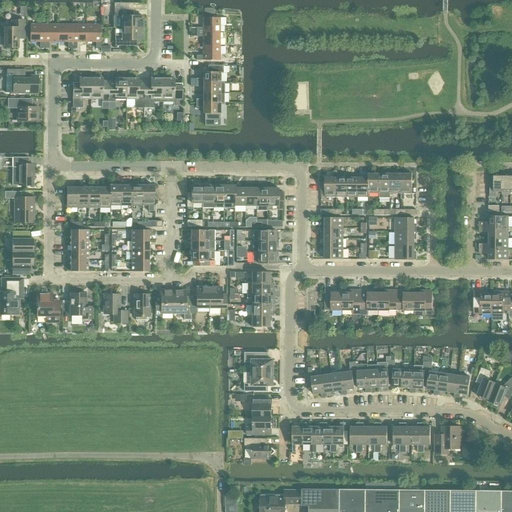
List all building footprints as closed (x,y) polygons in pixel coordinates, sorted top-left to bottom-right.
[(131,10),(114,10),(114,17),(114,22),(114,28),(115,28),(122,28),(143,28),(143,16),(131,16),(131,10)] [(203,28),(196,28),(196,32),(220,32),(220,26),(226,26),(226,18),(220,18),(203,18),(203,28)] [(18,48),(18,36),(24,36),(24,21),(12,21),(12,28),(4,28),(4,37),(0,36),(0,45),(4,46),(4,48),(18,48)] [(44,48),(44,25),(30,25),(30,42),(40,42),(40,48),(44,48)] [(58,42),(58,25),(44,25),(44,48),(49,48),(49,42),(58,42)] [(72,49),(73,25),(58,25),(58,42),(68,42),(68,48),(72,49)] [(87,42),(87,25),(73,25),(72,49),(77,49),(77,42),(87,42)] [(101,49),(101,25),(87,25),(87,42),(96,42),(96,49),(101,49)] [(122,28),(115,28),(115,35),(115,46),(130,46),(130,40),(143,40),(143,28),(122,28)] [(220,32),(196,32),(196,37),(203,37),(203,46),(220,46),(220,32)] [(203,56),(196,56),(196,60),(203,60),(219,61),(220,61),(220,46),(203,46),(203,56)] [(220,83),(220,73),(223,73),(223,66),(208,66),(208,72),(203,72),(203,81),(201,81),(199,79),(196,79),(196,83),(220,83)] [(7,82),(7,93),(14,93),(37,93),(37,77),(31,77),(31,79),(25,79),(25,70),(7,70),(7,82)] [(79,86),(73,86),(73,108),(83,108),(83,99),(91,99),(91,78),(79,78),(79,86)] [(103,78),(91,78),(91,99),(102,99),(102,102),(109,102),(109,82),(103,82),(103,78)] [(109,82),(109,102),(115,102),(115,99),(126,99),(127,78),(115,78),(115,82),(109,82)] [(138,78),(127,78),(126,99),(134,99),(134,108),(138,108),(143,108),(144,108),(144,104),(144,82),(138,82),(138,78)] [(144,82),(144,104),(144,108),(153,108),(154,102),(162,102),(162,78),(151,78),(151,82),(144,82)] [(174,78),(162,78),(162,102),(173,102),(173,106),(182,106),(182,86),(174,86),(174,78)] [(224,93),(224,83),(220,83),(196,83),(196,87),(199,87),(201,85),(203,85),(203,93),(224,93)] [(224,103),(224,93),(203,93),(203,101),(201,101),(199,99),(196,99),(196,103),(220,103),(224,103)] [(29,107),(29,99),(9,99),(9,108),(17,108),(17,121),(37,121),(37,107),(29,107)] [(220,120),(220,103),(196,103),(196,107),(199,107),(201,105),(203,105),(203,114),(205,114),(205,120),(220,120)] [(33,186),(33,165),(29,165),(29,158),(12,158),(12,186),(33,186)] [(379,193),(379,174),(368,174),(368,178),(369,178),(369,193),(379,193)] [(390,193),(390,174),(379,174),(379,193),(379,198),(390,198),(390,193)] [(401,193),(401,174),(390,174),(390,193),(401,193)] [(404,200),(404,193),(412,193),(412,174),(401,174),(401,193),(401,200),(404,200)] [(502,192),(502,174),(493,174),(493,178),(490,178),(490,197),(496,197),(496,192),(502,192)] [(510,192),(510,174),(502,174),(502,192),(502,195),(510,195),(510,192)] [(336,197),(336,178),(325,178),(325,182),(321,182),(321,194),(325,194),(325,197),(336,197)] [(347,197),(347,178),(336,178),(336,197),(347,197)] [(358,197),(358,178),(347,178),(347,197),(358,197)] [(369,178),(368,178),(358,178),(358,197),(369,197),(369,193),(369,178)] [(110,185),(110,188),(110,205),(121,205),(121,183),(116,183),(116,186),(110,185)] [(121,183),(121,205),(128,205),(128,209),(132,209),(132,205),(131,205),(131,186),(126,186),(126,183),(121,183)] [(137,186),(131,186),(131,205),(132,205),(132,209),(136,209),(136,205),(142,205),(142,183),(137,183),(137,186)] [(142,183),(142,205),(148,205),(148,212),(153,212),(153,205),(154,186),(148,186),(148,183),(142,183)] [(191,193),(187,193),(187,207),(193,207),(193,203),(202,204),(202,183),(195,183),(195,186),(191,186),(191,193)] [(209,183),(202,183),(202,204),(202,208),(213,208),(213,186),(209,186),(209,183)] [(217,186),(213,186),(213,208),(223,208),(224,209),(224,183),(217,183),(217,186)] [(230,183),(224,183),(224,209),(234,209),(234,206),(234,204),(234,188),(235,188),(235,186),(230,186),(230,183)] [(73,188),(67,188),(66,208),(77,208),(77,185),(73,185),(73,188)] [(83,185),(77,185),(77,208),(88,208),(88,188),(83,188),(83,185)] [(94,188),(88,188),(88,208),(99,208),(99,185),(94,185),(94,188)] [(104,185),(99,185),(99,208),(110,208),(110,205),(110,188),(104,188),(104,185)] [(234,206),(234,209),(234,212),(245,212),(245,206),(245,186),(238,186),(238,188),(235,188),(234,188),(234,204),(234,206)] [(252,186),(245,186),(245,206),(256,206),(256,189),(252,189),(252,186)] [(260,189),(256,189),(256,206),(256,210),(267,210),(267,186),(260,186),(260,189)] [(267,186),(267,210),(272,210),(272,206),(277,206),(277,210),(282,210),(282,193),(278,193),(278,189),(274,189),(274,186),(267,186)] [(21,198),(21,192),(5,192),(5,199),(15,199),(15,223),(33,223),(33,198),(21,198)] [(508,227),(508,216),(489,216),(489,222),(479,222),(479,227),(508,227)] [(343,228),(343,218),(325,218),(325,228),(343,228)] [(414,226),(414,218),(395,218),(395,232),(416,232),(416,226),(414,226)] [(508,238),(508,227),(479,227),(479,232),(489,232),(489,238),(508,238)] [(343,239),(343,228),(325,228),(325,239),(343,239)] [(88,240),(88,230),(71,230),(71,240),(88,240)] [(149,241),(149,230),(132,230),(132,241),(149,241)] [(214,230),(191,230),(191,241),(214,241),(214,230)] [(253,242),(278,242),(278,237),(275,237),(275,231),(253,231),(253,242)] [(27,240),(27,232),(12,232),(12,252),(33,253),(33,240),(27,240)] [(416,238),(416,232),(395,232),(395,246),(414,246),(414,238),(416,238)] [(508,249),(508,238),(489,238),(489,244),(479,244),(479,249),(508,249)] [(343,249),(343,239),(325,239),(325,249),(343,249)] [(88,251),(88,240),(71,240),(71,251),(88,251)] [(149,251),(149,241),(132,241),(132,251),(149,251)] [(214,241),(191,241),(191,251),(214,251),(214,241)] [(278,247),(278,242),(253,242),(252,252),(275,252),(275,247),(278,247)] [(414,253),(414,246),(395,246),(395,260),(416,260),(416,253),(414,253)] [(343,259),(343,249),(325,249),(325,259),(343,259)] [(508,260),(508,249),(479,249),(479,254),(489,254),(489,260),(508,260)] [(88,261),(88,251),(71,251),(71,261),(88,261)] [(149,261),(149,251),(132,251),(131,261),(149,261)] [(214,266),(214,251),(191,251),(191,256),(188,256),(188,262),(194,262),(194,266),(214,266)] [(33,265),(33,253),(12,252),(12,274),(27,274),(27,265),(33,265)] [(278,258),(278,252),(275,252),(252,252),(252,264),(275,264),(275,258),(278,258)] [(88,272),(88,261),(71,261),(71,271),(88,272)] [(149,272),(149,261),(131,261),(131,272),(149,272)] [(269,273),(252,272),(252,284),(272,284),(272,279),(269,279),(269,273)] [(19,288),(18,288),(15,288),(15,279),(1,279),(1,293),(0,292),(0,300),(1,301),(1,312),(9,312),(9,315),(19,315),(19,298),(17,298),(17,293),(18,293),(19,293),(20,292),(20,291),(20,290),(20,289),(19,289),(19,288)] [(252,284),(246,284),(246,294),(252,294),(269,294),(269,289),(272,289),(272,284),(252,284)] [(191,300),(191,314),(196,314),(196,310),(196,308),(208,308),(209,288),(196,288),(196,297),(191,297),(191,300)] [(209,288),(208,308),(221,308),(221,316),(226,316),(227,298),(221,298),(221,288),(209,288)] [(342,310),(343,293),(337,293),(337,290),(325,290),(324,310),(342,310)] [(360,316),(361,290),(348,290),(348,293),(343,293),(342,310),(353,311),(353,315),(360,316)] [(378,311),(379,293),(373,293),(373,291),(361,290),(360,316),(368,316),(368,311),(378,311)] [(160,296),(155,296),(155,300),(155,315),(161,315),(161,314),(173,314),(173,291),(160,291),(160,296)] [(186,291),(173,291),(173,314),(184,314),(184,320),(191,320),(191,315),(191,314),(191,300),(186,300),(186,291)] [(396,311),(397,291),(384,291),(384,293),(379,293),(378,311),(396,311)] [(414,311),(415,293),(409,293),(409,291),(397,291),(396,311),(414,311)] [(425,317),(425,311),(432,311),(433,291),(420,291),(420,293),(415,293),(414,311),(415,311),(414,317),(425,317)] [(487,292),(474,292),(474,314),(492,314),(492,295),(487,295),(487,292)] [(497,295),(492,295),(492,314),(492,321),(503,321),(503,314),(503,312),(509,312),(509,292),(497,292),(497,295)] [(52,301),(52,293),(37,293),(36,316),(46,316),(46,323),(58,323),(59,301),(52,301)] [(86,307),(86,293),(70,293),(70,316),(82,316),(82,319),(93,319),(93,307),(86,307)] [(119,311),(119,295),(104,294),(104,314),(114,315),(114,323),(126,323),(126,311),(119,311)] [(252,294),(246,294),(246,299),(252,299),(252,305),(271,305),(272,300),(269,300),(269,294),(252,294)] [(148,321),(148,317),(150,317),(150,295),(134,295),(134,317),(135,317),(135,320),(137,322),(146,322),(148,321)] [(271,305),(252,305),(251,316),(269,316),(269,310),(271,310),(271,305)] [(269,316),(251,316),(251,327),(269,327),(269,321),(271,321),(271,316),(269,316)] [(269,360),(269,353),(245,352),(245,362),(253,362),(253,372),(273,373),(273,360),(269,360)] [(386,363),(377,363),(377,365),(378,370),(379,387),(389,387),(388,369),(388,367),(391,367),(391,360),(391,357),(386,357),(386,360),(386,363)] [(358,362),(354,362),(354,369),(358,368),(359,371),(357,371),(358,388),(366,388),(369,388),(367,370),(368,370),(368,366),(368,365),(367,364),(358,365),(358,362)] [(369,388),(366,388),(366,393),(372,392),(372,387),(379,387),(378,370),(377,365),(368,366),(368,370),(367,370),(369,388)] [(424,388),(424,371),(422,371),(422,366),(414,366),(414,370),(413,388),(416,388),(424,388)] [(490,380),(490,370),(481,367),(476,380),(482,382),(477,395),(479,395),(480,397),(482,398),(484,397),(489,399),(495,383),(496,383),(490,380)] [(403,387),(404,370),(393,369),(392,387),(403,387)] [(413,388),(414,370),(404,370),(403,387),(410,387),(410,392),(416,393),(416,388),(413,388)] [(355,388),(352,371),(342,373),(344,390),(347,390),(355,388)] [(437,390),(440,373),(429,371),(427,388),(434,390),(437,390)] [(273,385),(273,373),(253,372),(253,382),(245,382),(245,391),(269,392),(269,385),(273,385)] [(344,390),(342,373),(332,374),(334,391),(341,390),(342,395),(348,394),(347,390),(344,390)] [(447,391),(450,374),(440,373),(437,390),(434,390),(434,394),(440,395),(440,390),(447,391)] [(334,391),(332,374),(322,375),(324,393),(321,393),(322,398),(328,397),(327,392),(334,391)] [(457,393),(460,375),(450,374),(447,391),(454,392),(454,397),(460,398),(460,393),(457,393)] [(324,393),(322,375),(311,377),(313,385),(314,394),(321,393),(324,393)] [(468,394),(470,377),(460,375),(457,393),(460,393),(468,394)] [(511,395),(511,394),(511,377),(511,378),(503,386),(496,383),(495,383),(489,399),(488,401),(494,403),(494,405),(497,406),(499,405),(500,405),(505,393),(511,395)] [(272,416),(272,398),(253,398),(253,416),(272,416)] [(272,434),(272,416),(253,416),(253,428),(247,428),(247,434),(272,434)] [(297,444),(304,444),(303,423),(300,423),(300,427),(293,426),(293,452),(297,452),(297,444)] [(314,427),(307,427),(307,423),(303,423),(304,444),(310,444),(310,452),(314,452),(314,427)] [(317,444),(324,444),(324,423),(320,423),(320,427),(314,427),(314,452),(317,452),(317,444)] [(334,427),(328,427),(328,423),(324,423),(324,444),(331,444),(331,452),(334,452),(334,427)] [(337,444),(345,444),(345,423),(341,423),(341,427),(334,427),(334,452),(337,452),(337,444)] [(360,452),(360,423),(357,423),(357,427),(351,427),(351,444),(357,444),(357,452),(360,452)] [(364,427),(364,423),(360,423),(360,452),(363,452),(363,444),(369,444),(369,427),(364,427)] [(375,452),(378,452),(378,423),(375,423),(375,427),(369,427),(369,444),(375,444),(375,452)] [(388,427),(382,427),(382,423),(378,423),(378,452),(381,452),(381,444),(388,444),(388,427)] [(403,452),(403,423),(400,423),(400,427),(394,427),(394,444),(400,444),(400,452),(403,452)] [(407,427),(407,423),(403,423),(403,452),(406,452),(406,444),(412,444),(412,427),(407,427)] [(418,452),(421,452),(421,423),(417,423),(417,427),(412,427),(412,444),(418,444),(418,452)] [(425,427),(425,423),(421,423),(421,452),(424,452),(424,444),(430,444),(430,427),(425,427)] [(461,448),(461,426),(443,426),(443,439),(436,439),(436,453),(448,453),(448,448),(461,448)] [(245,458),(252,458),(272,458),(272,455),(276,451),(272,448),(272,444),(268,444),(268,438),(245,438),(245,446),(248,449),(248,450),(245,450),(245,458)] [(301,505),(301,506),(309,506),(308,511),(365,511),(366,490),(302,489),(302,491),(301,505)] [(261,507),(260,511),(285,511),(285,505),(301,505),(302,491),(285,490),(284,496),(261,496),(261,507)] [(366,490),(365,511),(399,511),(400,490),(386,490),(366,490)] [(400,490),(399,511),(424,511),(425,490),(404,490),(400,490)] [(425,490),(424,511),(450,511),(451,491),(450,491),(425,490)] [(451,491),(450,511),(475,511),(476,491),(451,491)] [(476,491),(475,511),(501,511),(502,491),(476,491)] [(502,491),(501,511),(511,511),(511,491),(502,491)]
